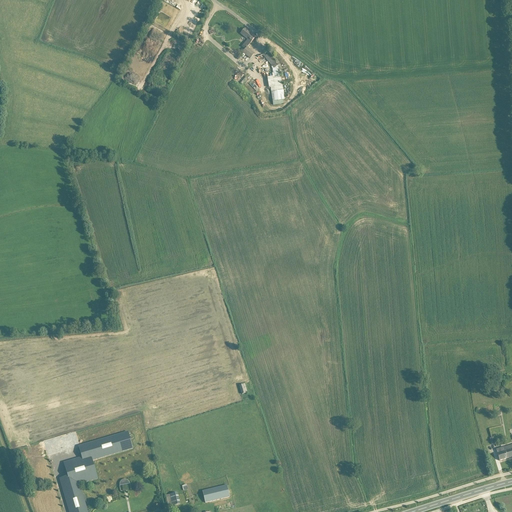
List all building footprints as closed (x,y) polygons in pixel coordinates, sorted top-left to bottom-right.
[(245,29),(241,33),(240,34),(248,40),(241,47),(245,50),(243,53),(250,59),(254,54),(247,48),(255,37),(245,29)] [(248,60),(244,55),(243,56),(240,53),(236,57),(240,61),(242,59),(245,62),(248,60)] [(268,54),(264,57),(271,65),(273,73),(272,74),(272,77),(274,87),(270,88),(272,102),(283,100),(284,100),(281,78),(280,78),(280,75),(278,68),(278,65),(268,54)] [(250,70),(253,72),(260,63),(258,61),(250,70)] [(246,384),(239,385),(241,394),(248,393),(246,384)] [(87,511),(79,484),(97,478),(92,460),(133,448),(128,431),(79,446),(82,457),(64,462),(68,478),(60,480),(69,511),(87,511)] [(499,461),(511,456),(511,444),(504,447),(496,450),(499,461)] [(227,485),(202,491),(205,503),(230,497),(227,485)] [(172,506),(180,504),(177,493),(170,495),(172,506)]
